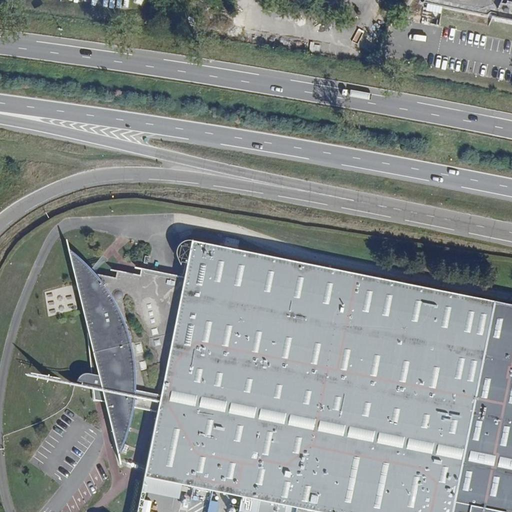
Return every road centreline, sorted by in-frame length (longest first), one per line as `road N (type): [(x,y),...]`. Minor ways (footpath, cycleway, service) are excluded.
road 1 (trunk): [(511,130),(0,46)]
road 2 (trunk): [(0,105),(511,188)]
road 3 (trunk): [(0,224),(37,194),(142,171),(354,199)]
road 4 (trunk): [(0,117),(354,199)]
road 5 (trunk): [(354,199),(511,232)]
